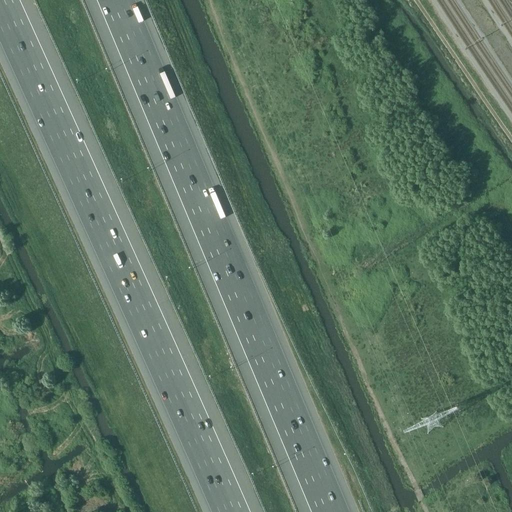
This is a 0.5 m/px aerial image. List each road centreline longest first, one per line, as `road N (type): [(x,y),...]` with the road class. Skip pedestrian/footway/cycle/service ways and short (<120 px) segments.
road 1 (motorway): [(0,0),(231,511)]
road 2 (motorway): [(329,511),(115,0)]
road 3 (track): [(511,139),(416,0)]
